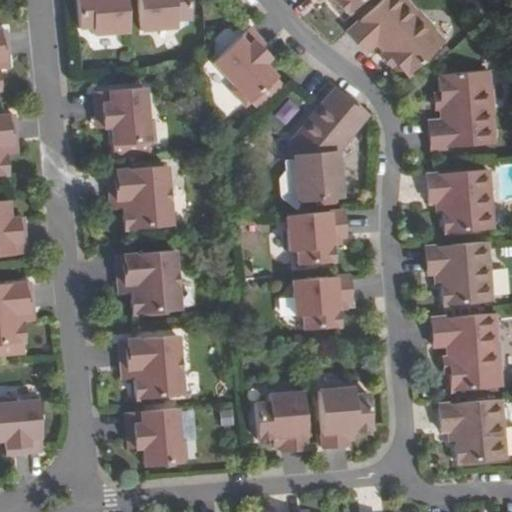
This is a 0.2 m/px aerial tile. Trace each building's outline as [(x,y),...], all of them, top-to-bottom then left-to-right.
[(76,0),(71,0),(74,31),(79,30),(76,0)] [(130,33),(126,0),(76,0),(79,30),(94,29),(94,37),(130,33)] [(139,0),(143,33),(179,30),(178,22),(192,21),(189,0),(139,0)] [(320,0),(321,1),(321,0),(335,0),(338,3),(340,1),(352,16),(368,0),(320,0)] [(411,0),(384,0),(353,31),(370,50),(381,40),(391,51),(399,60),(412,75),(449,41),(438,29),(440,27),(424,11),(423,12),(411,0)] [(267,50),(272,46),(253,26),(214,60),(238,85),(234,88),(249,104),(280,76),(267,61),(273,57),(267,50)] [(3,61),(9,60),(6,31),(0,31),(0,72),(4,72),(3,61)] [(278,53),(272,46),(267,50),(273,57),(278,53)] [(399,60),(391,51),(386,55),(394,64),(399,60)] [(442,95),(442,107),(443,121),(429,122),(431,149),(496,145),(493,110),(495,110),(493,88),(491,88),(491,71),(440,76),(442,95)] [(336,152),(368,114),(335,87),(298,131),(300,152),(291,153),(292,159),(284,160),(289,207),(295,208),(298,202),(339,197),(336,152)] [(105,119),(105,128),(113,127),(115,146),(157,143),(155,121),(150,121),(147,88),(96,93),(98,119),(105,119)] [(11,145),(17,144),(14,115),(0,115),(0,176),(3,176),(8,176),(6,155),(12,155),(11,145)] [(290,140),(291,153),(300,152),(298,131),(290,140)] [(118,200),(118,211),(124,210),(126,230),(174,227),(168,167),(109,171),(112,201),(118,200)] [(439,202),(439,215),(441,215),(442,234),(492,230),(489,171),(425,175),(427,203),(434,202),(439,202)] [(16,226),(15,217),(8,218),(6,200),(0,200),(0,254),(25,253),(23,226),(16,226)] [(343,212),(285,217),(289,253),(297,252),(298,267),(333,264),(331,248),(331,240),(340,239),(346,239),(343,212)] [(340,247),(340,239),(331,240),(331,248),(340,247)] [(488,244),(424,249),(427,276),(434,275),(438,275),(438,288),(441,288),(442,308),(492,303),(488,244)] [(131,280),(132,293),(135,313),(186,309),(181,249),(119,254),(121,281),(128,281),(131,280)] [(349,277),(291,282),(294,318),(301,317),(303,332),(338,329),(337,313),(336,305),(345,304),(351,303),(349,277)] [(26,311),(31,310),(29,281),(0,283),(0,343),(23,341),(21,322),(27,321),(26,311)] [(346,312),(345,304),(336,305),(337,313),(346,312)] [(494,314),(431,320),(433,346),(447,345),(448,360),(450,373),(451,393),(501,388),(500,371),(501,371),(499,348),(498,349),(494,314)] [(133,364),(134,378),(136,378),(139,397),(187,393),(184,334),(120,339),(123,364),(130,364),(133,364)] [(450,373),(448,360),(441,361),(443,373),(450,373)] [(348,447),(348,440),(347,432),(355,431),(371,430),(368,394),(354,395),(353,388),(317,391),(321,448),(348,447)] [(281,452),(307,450),(302,392),(266,396),(267,403),(253,404),(256,440),(271,438),(280,438),(280,446),(281,452)] [(16,448),(17,455),(45,452),(39,401),(6,404),(5,399),(0,399),(0,441),(7,441),(8,449),(16,448)] [(501,401),(438,407),(440,434),(447,434),(451,434),(452,446),(454,446),(456,465),(506,460),(501,401)] [(177,408),(125,413),(128,441),(135,440),(136,448),(143,448),(145,467),(187,463),(185,442),(180,442),(177,408)] [(347,432),(348,440),(356,439),(355,431),(347,432)] [(272,447),(280,446),(280,438),(271,438),(272,447)]
